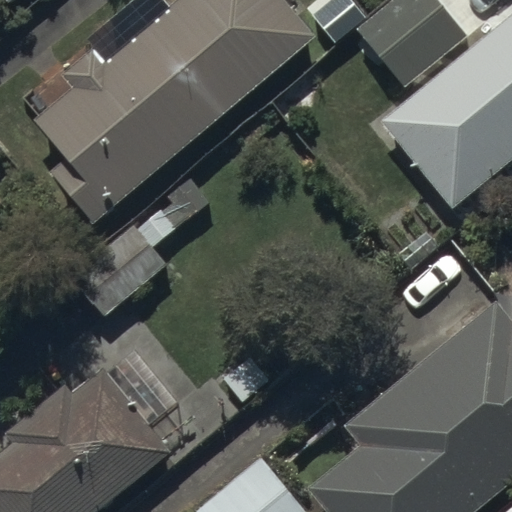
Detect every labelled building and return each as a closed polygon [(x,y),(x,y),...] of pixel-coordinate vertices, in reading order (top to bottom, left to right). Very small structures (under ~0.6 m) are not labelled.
[(30,0),(0,0),(0,3),(11,16),(30,0)] [(99,241),(314,54),(266,0),(199,0),(111,77),(100,64),(67,92),(79,105),(37,142),(69,179),(55,191),(99,241)] [(468,48),(428,0),(410,0),(357,44),(404,101),(468,48)] [(453,223),(511,173),(511,26),(380,137),(453,223)] [(132,233),(72,287),(110,329),(171,273),(155,255),(206,209),(188,188),(167,207),(172,212),(139,241),(132,233)] [(364,458),(311,501),(319,511),(487,511),(511,492),(511,328),(499,313),(347,437),(364,458)] [(0,511),(120,511),(173,469),(104,386),(77,408),(71,401),(10,452),(17,459),(0,473),(0,511)] [(300,511),(263,468),(212,511),(300,511)]
